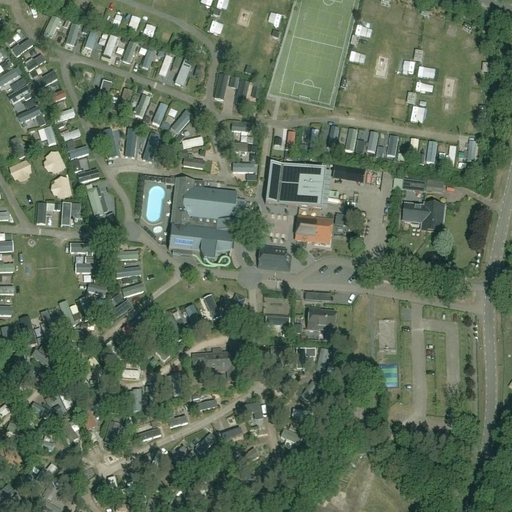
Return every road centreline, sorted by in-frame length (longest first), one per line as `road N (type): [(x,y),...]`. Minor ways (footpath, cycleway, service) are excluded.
road 1 (tertiary): [(483,463),(491,400),(488,301),(511,184)]
road 2 (unknown): [(84,497),(126,462),(256,392)]
road 3 (unknown): [(269,511),(271,450),(256,392)]
